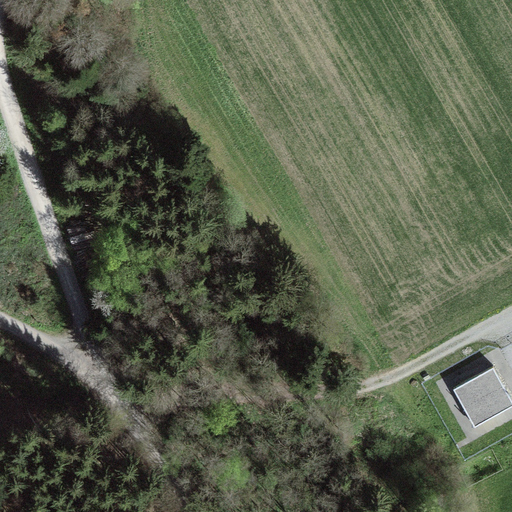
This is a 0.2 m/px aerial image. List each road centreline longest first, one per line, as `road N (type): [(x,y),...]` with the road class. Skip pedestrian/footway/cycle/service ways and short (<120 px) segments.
road 1 (track): [(0,100),(62,284),(116,391)]
road 2 (track): [(186,511),(116,391)]
road 3 (track): [(116,391),(0,324)]
